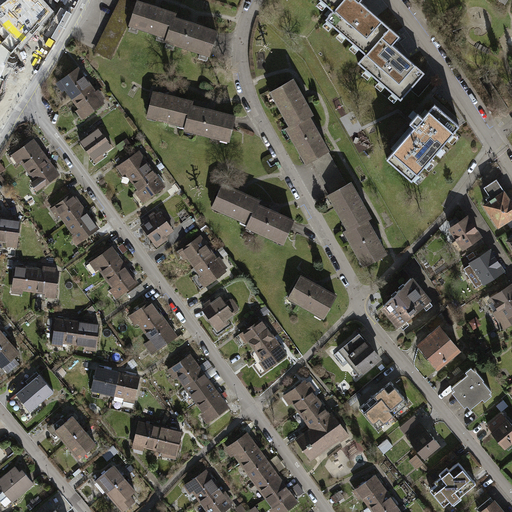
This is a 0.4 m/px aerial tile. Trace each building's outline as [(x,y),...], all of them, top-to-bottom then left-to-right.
[(131,26),(137,4),(128,0),(122,0),(96,52),(112,60),(131,26)] [(131,26),(169,38),(176,15),(178,15),(179,12),(140,0),(138,0),(137,4),(131,26)] [(323,0),(333,9),(341,0),(323,0)] [(384,43),(386,40),(393,32),(356,0),(341,0),(333,9),(325,19),(365,54),(379,38),(384,43)] [(0,15),(0,40),(22,43),(21,50),(28,51),(31,18),(0,15)] [(176,15),(169,38),(168,41),(213,55),(221,28),(178,15),(176,15)] [(423,73),(386,40),(384,43),(379,38),(365,54),(358,62),(401,98),(423,73)] [(71,98),(92,83),(78,65),(55,82),(62,92),(65,89),(71,98)] [(290,129),(310,118),(314,116),(304,97),(294,80),(270,93),(290,129)] [(92,83),(71,98),(78,107),(75,109),(81,118),(105,101),(92,83)] [(146,114),(185,124),(190,100),(192,101),(193,97),(152,87),(151,91),(146,114)] [(190,100),(185,124),(184,128),(229,139),(236,112),(192,101),(190,100)] [(419,121),(394,150),(396,152),(389,160),(411,179),(459,123),(435,103),(419,121)] [(318,134),(310,118),(290,129),(287,131),(306,167),(329,154),(318,134)] [(111,146),(97,124),(78,137),(94,161),(103,155),(102,152),(111,146)] [(26,169),(46,155),(33,136),(9,153),(16,163),(20,161),(26,169)] [(132,182),(152,167),(138,149),(115,166),(122,176),(125,173),(132,182)] [(46,155),(26,169),(33,178),(29,181),(36,189),(59,172),(46,155)] [(152,167),(132,182),(138,191),(135,193),(141,202),(165,185),(152,167)] [(511,195),(511,196),(506,188),(504,189),(497,178),(486,185),(491,194),(487,196),(489,199),(484,202),(499,226),(511,217),(511,195)] [(210,206),(247,221),(256,199),(258,200),(259,196),(220,180),(219,184),(210,206)] [(348,233),(367,223),(372,220),(361,200),(352,184),(328,198),(348,233)] [(66,223),(86,208),(72,190),(49,207),(56,216),(59,214),(66,223)] [(256,199),(247,221),(245,225),(285,241),(295,216),(258,200),(256,199)] [(173,229),(157,207),(143,218),(145,219),(140,223),(157,245),(168,237),(165,234),(173,229)] [(86,208),(66,223),(72,232),(69,234),(75,243),(99,226),(86,208)] [(467,214),(447,227),(462,249),(482,235),(467,214)] [(0,215),(0,240),(6,242),(5,246),(16,247),(20,218),(0,215)] [(376,238),(367,223),(348,233),(344,235),(364,271),(387,258),(376,238)] [(193,267),(213,252),(200,234),(177,251),(184,260),(187,258),(193,267)] [(105,278),(126,264),(112,245),(89,262),(96,272),(99,270),(105,278)] [(491,248),(467,263),(475,275),(472,277),(477,286),(504,269),(491,248)] [(213,252),(193,267),(200,275),(197,278),(203,287),(227,270),(213,252)] [(33,290),(36,265),(13,262),(10,291),(22,293),(22,289),(33,290)] [(126,264),(105,278),(112,287),(109,290),(115,299),(139,281),(126,264)] [(36,265),(33,290),(44,291),(43,295),(54,297),(58,268),(36,265)] [(319,283),(300,273),(287,298),(322,317),(336,292),(319,283)] [(413,275),(382,303),(392,315),(401,325),(432,296),(413,275)] [(511,283),(511,281),(488,296),(496,309),(491,312),(502,329),(511,322),(511,283)] [(239,308),(223,286),(204,300),(206,303),(201,307),(218,330),(229,322),(226,318),(239,308)] [(145,330),(165,316),(152,297),(128,314),(135,324),(138,322),(145,330)] [(74,342),(77,317),(54,315),(51,343),(63,345),(63,341),(74,342)] [(165,316),(145,330),(151,339),(148,342),(155,351),(178,333),(165,316)] [(255,350),(276,335),(262,316),(239,334),(246,343),(249,341),(255,350)] [(77,317),(74,342),(85,344),(84,348),(95,349),(99,320),(77,317)] [(440,323),(416,342),(436,367),(460,346),(440,323)] [(365,342),(358,333),(333,352),(341,361),(346,358),(357,372),(361,369),(363,372),(382,357),(368,339),(365,342)] [(276,335),(255,350),(262,358),(259,361),(265,370),(289,353),(276,335)] [(18,351),(7,338),(0,344),(0,364),(6,372),(18,362),(13,355),(18,351)] [(183,386),(203,372),(190,354),(168,370),(174,378),(176,376),(183,386)] [(467,372),(453,385),(455,388),(452,391),(464,404),(466,403),(469,405),(482,394),(485,398),(492,392),(489,389),(491,388),(482,378),(484,377),(472,363),(465,369),(467,372)] [(113,394),(119,370),(97,365),(90,393),(102,396),(103,392),(113,394)] [(119,370),(113,394),(124,396),(123,400),(134,403),(140,375),(119,370)] [(26,382),(28,384),(17,394),(30,411),(53,391),(37,372),(26,382)] [(196,403),(216,389),(203,372),(183,386),(196,403)] [(392,378),(376,391),(394,413),(410,400),(392,378)] [(287,394),(299,411),(317,398),(305,381),(287,394)] [(228,406),(216,389),(196,403),(202,412),(199,414),(206,422),(228,406)] [(376,391),(360,405),(377,426),(394,413),(376,391)] [(299,411),(312,428),(330,415),(317,398),(299,411)] [(511,424),(502,412),(486,425),(505,448),(511,441),(511,424)] [(332,413),(330,415),(312,428),(297,439),(311,459),(341,437),(340,435),(345,431),(332,413)] [(65,443),(82,428),(71,415),(53,430),(65,443)] [(154,450),(160,426),(137,421),(131,449),(142,452),(143,448),(154,450)] [(421,422),(406,434),(426,459),(441,447),(421,422)] [(160,426),(154,450),(165,453),(164,457),(174,459),(181,431),(160,426)] [(93,440),(82,428),(65,443),(75,456),(78,454),(82,459),(91,452),(86,446),(93,440)] [(284,511),(299,502),(248,430),(236,439),(224,447),(230,457),(234,454),(271,507),(267,509),(269,511),(284,511)] [(393,446),(387,439),(378,446),(384,453),(393,446)] [(417,454),(410,460),(417,468),(424,463),(417,454)] [(448,469),(428,485),(444,506),(460,494),(477,480),(469,470),(460,459),(448,469)] [(95,477),(106,491),(124,477),(112,463),(95,477)] [(20,470),(15,465),(0,477),(0,486),(13,501),(34,482),(22,468),(20,470)] [(199,501),(217,488),(204,470),(186,483),(199,501)] [(364,502),(367,506),(387,492),(374,474),(350,492),(360,505),(364,502)] [(124,477),(106,491),(122,510),(135,500),(130,494),(135,490),(124,477)] [(217,488),(199,501),(206,510),(202,511),(219,511),(229,505),(217,488)] [(387,492),(367,506),(371,511),(395,511),(400,509),(387,492)] [(479,511),(503,511),(494,500),(479,511)]
